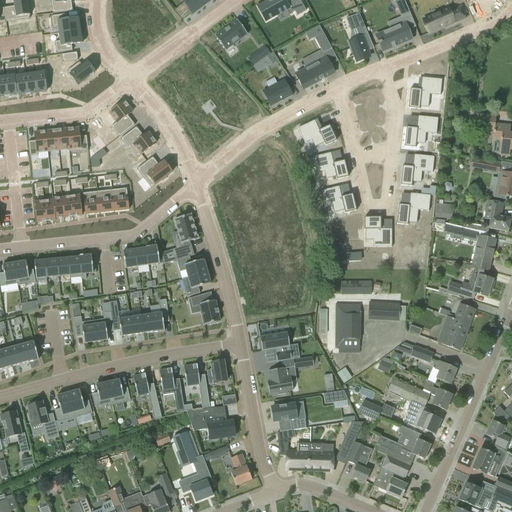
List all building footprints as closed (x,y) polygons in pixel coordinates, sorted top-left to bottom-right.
[(13,0),(14,6),(3,8),(5,23),(29,19),(26,0),(13,0)] [(50,0),(52,14),(72,11),(71,0),(73,0),(50,0)] [(185,0),(183,2),(192,13),(209,0),(185,0)] [(266,0),(267,1),(258,7),(266,21),(276,16),(274,14),(281,10),(282,12),(285,11),(288,15),(294,12),(296,16),(305,11),(298,0),(292,0),(286,4),(283,0),(266,0)] [(403,0),(401,0),(394,3),(402,20),(411,16),(403,0)] [(446,10),(423,20),(429,33),(447,25),(447,27),(459,22),(467,18),(462,7),(454,10),(451,11),(448,13),(446,10)] [(67,14),(51,16),(52,28),(58,27),(59,34),(80,31),(79,25),(79,20),(78,20),(78,19),(67,20),(67,14)] [(359,14),(346,19),(351,32),(355,30),(359,39),(349,42),(356,62),(369,57),(364,42),(370,40),(359,14)] [(236,20),(214,37),(225,51),(247,35),(236,20)] [(404,24),(376,36),(379,43),(377,43),(378,45),(379,44),(383,52),(392,48),(392,49),(392,48),(395,47),(411,40),(404,24)] [(319,27),(312,30),(316,37),(323,33),(319,27)] [(60,41),(54,42),(56,53),(72,51),(71,45),(82,43),(82,42),(83,42),(82,37),(81,37),(80,31),(59,34),(60,41)] [(316,37),(314,38),(321,50),(323,54),(331,49),(323,33),(316,37)] [(265,47),(259,51),(264,58),(270,54),(265,47)] [(264,58),(261,60),(265,65),(270,61),(272,65),(278,61),(272,52),(270,54),(264,58)] [(76,53),(61,55),(62,63),(77,61),(76,53)] [(305,70),(296,75),(303,89),(319,80),(319,81),(320,81),(320,80),(323,78),(323,79),(324,79),(323,78),(333,73),(329,66),(326,59),(324,56),(304,67),(305,70)] [(79,62),(67,72),(77,86),(89,76),(90,77),(93,74),(93,75),(93,74),(94,73),(94,72),(95,71),(92,67),(90,68),(86,62),(82,66),(79,62)] [(43,72),(34,73),(37,93),(46,92),(43,72)] [(34,73),(25,75),(28,95),(31,95),(30,94),(37,93),(34,73)] [(13,75),(4,77),(7,97),(10,97),(9,96),(16,95),(13,75)] [(25,75),(15,76),(18,96),(25,95),(25,96),(28,95),(25,75)] [(410,89),(408,108),(419,110),(419,107),(428,108),(429,95),(440,96),(442,80),(422,78),(420,90),(410,89)] [(284,81),(263,92),(270,107),(291,95),(284,81)] [(114,109),(109,113),(116,123),(111,127),(118,137),(134,125),(127,116),(132,112),(128,107),(128,106),(127,106),(125,104),(126,103),(125,103),(124,102),(119,106),(118,105),(113,108),(114,109)] [(406,127),(404,147),(415,148),(416,144),(424,144),(425,133),(436,134),(438,118),(418,116),(416,128),(406,127)] [(471,132),(493,134),(492,142),(500,143),(499,156),(509,157),(510,150),(511,150),(511,133),(509,133),(510,126),(494,124),(495,120),(473,117),(471,132)] [(314,121),(298,128),(305,144),(311,140),(315,147),(324,143),(325,146),(336,141),(329,126),(319,131),(314,121)] [(136,127),(120,139),(128,150),(130,149),(137,158),(156,144),(148,133),(143,137),(136,127)] [(78,129),(67,130),(69,150),(68,150),(69,152),(79,151),(88,151),(86,136),(79,137),(78,129)] [(67,130),(56,131),(58,151),(68,150),(69,150),(67,130)] [(56,131),(45,132),(47,152),(58,151),(56,131)] [(35,141),(28,142),(29,156),(38,156),(38,153),(47,152),(45,132),(34,133),(35,141)] [(330,153),(313,157),(317,174),(324,172),(326,179),(336,177),(336,180),(348,177),(344,161),(333,164),(330,153)] [(402,166),(400,186),(411,187),(412,182),(420,183),(422,172),(432,173),(434,157),(414,155),(413,167),(402,166)] [(152,157),(136,170),(151,189),(161,181),(162,182),(166,179),(165,178),(172,173),(164,162),(159,166),(152,157)] [(481,170),(498,173),(500,165),(483,162),(481,170)] [(499,194),(505,196),(511,197),(511,175),(503,173),(499,194)] [(339,187),(321,191),(325,207),(332,206),(334,213),(344,211),(344,214),(356,211),(352,195),(341,197),(339,187)] [(126,189),(111,190),(114,211),(129,210),(126,189)] [(111,190),(97,192),(100,213),(114,211),(111,190)] [(97,192),(82,194),(85,214),(100,213),(97,192)] [(398,205),(396,224),(408,225),(408,221),(417,222),(418,211),(428,212),(430,196),(428,196),(410,194),(409,206),(398,205)] [(80,196),(70,197),(72,217),(82,216),(80,196)] [(70,197),(61,198),(63,218),(72,217),(70,197)] [(61,198),(52,199),(52,201),(53,201),(55,219),(63,218),(61,198)] [(52,201),(44,202),(46,222),(55,221),(55,219),(53,201),(52,201)] [(488,229),(498,230),(508,232),(511,219),(501,217),(503,204),(488,201),(484,219),(490,220),(488,229)] [(44,202),(34,203),(36,223),(46,222),(44,202)] [(434,216),(451,219),(453,206),(436,204),(434,216)] [(182,247),(173,250),(176,261),(176,260),(189,257),(194,256),(191,245),(190,245),(189,242),(198,240),(190,215),(174,219),(181,244),(182,244),(182,247)] [(380,218),(364,218),(364,230),(365,230),(365,240),(373,240),(373,248),(391,248),(391,229),(380,229),(380,218)] [(445,224),(442,234),(477,242),(471,268),(488,271),(495,241),(487,239),(488,234),(477,231),(445,224)] [(159,264),(156,246),(145,247),(145,249),(146,249),(148,265),(159,264)] [(137,267),(148,265),(146,249),(145,249),(135,250),(137,267)] [(125,269),(137,267),(135,250),(122,252),(125,269)] [(81,278),(81,280),(86,279),(85,274),(96,273),(95,266),(92,266),(91,255),(79,256),(79,257),(81,278)] [(79,257),(68,258),(70,276),(70,279),(81,278),(79,257)] [(189,257),(176,260),(180,272),(185,271),(187,278),(188,278),(207,273),(203,260),(191,264),(189,257)] [(70,276),(68,258),(56,259),(58,277),(70,276)] [(58,277),(56,259),(44,260),(46,278),(58,277)] [(46,278),(44,260),(34,261),(35,279),(46,278)] [(26,261),(14,263),(18,286),(35,283),(33,270),(27,271),(26,261)] [(3,273),(0,273),(0,287),(17,284),(17,286),(18,286),(14,263),(2,265),(3,273)] [(187,278),(182,280),(187,297),(200,293),(198,288),(210,284),(207,273),(188,278),(187,278)] [(487,298),(490,287),(492,288),(494,282),(492,282),(493,280),(483,277),(478,275),(474,287),(462,283),(461,285),(449,282),(446,291),(473,299),(475,294),(487,298)] [(341,282),(341,296),(370,296),(370,282),(341,282)] [(202,295),(190,299),(190,300),(192,307),(200,306),(201,313),(204,326),(219,322),(215,301),(205,303),(202,296),(202,295)] [(169,321),(166,300),(158,301),(160,313),(150,315),(153,332),(153,333),(164,332),(163,322),(169,321)] [(116,302),(109,303),(110,313),(111,318),(118,317),(116,302)] [(30,312),(28,304),(21,306),(22,314),(30,312)] [(368,320),(398,321),(399,305),(369,304),(368,320)] [(436,343),(459,352),(475,310),(459,304),(454,318),(447,316),(436,343)] [(339,353),(359,354),(360,305),(335,305),(335,349),(339,350),(339,353)] [(104,320),(93,321),(96,342),(107,340),(106,333),(113,331),(111,318),(110,313),(103,314),(104,320)] [(153,332),(150,315),(140,317),(142,334),(153,332)] [(81,317),(73,318),(76,337),(83,336),(84,344),(96,342),(93,321),(82,323),(81,317)] [(132,335),(142,334),(140,317),(129,318),(132,335)] [(121,337),(132,335),(129,318),(118,320),(121,337)] [(408,332),(419,336),(421,330),(410,326),(408,332)] [(274,350),(276,363),(291,360),(287,333),(259,337),(261,352),(274,350)] [(38,360),(33,342),(24,344),(29,361),(28,362),(29,363),(38,360)] [(411,356),(429,363),(433,354),(404,343),(399,347),(412,351),(411,356)] [(29,361),(24,344),(15,347),(20,364),(28,362),(29,361)] [(20,364),(15,347),(7,349),(11,366),(20,364)] [(11,366),(7,349),(0,351),(0,359),(3,369),(11,366)] [(293,360),(294,369),(313,366),(312,357),(293,360)] [(211,370),(206,371),(208,385),(221,383),(226,382),(225,375),(226,375),(225,369),(223,361),(210,363),(211,370)] [(380,361),(377,369),(384,372),(388,365),(380,361)] [(432,368),(427,380),(434,383),(436,379),(450,385),(456,370),(438,362),(435,369),(432,368)] [(198,376),(197,365),(183,367),(186,387),(198,385),(202,409),(210,408),(204,375),(198,376)] [(269,382),(267,382),(269,395),(277,394),(277,396),(285,394),(285,392),(293,391),(291,382),(289,382),(287,368),(268,372),(269,382)] [(350,378),(343,368),(335,373),(342,383),(350,378)] [(173,381),(171,369),(159,371),(163,396),(173,394),(176,414),(184,412),(183,406),(179,380),(173,381)] [(145,374),(133,377),(137,397),(148,394),(154,420),(161,418),(153,384),(147,385),(145,374)] [(331,374),(323,376),(326,392),(334,391),(331,374)] [(119,380),(107,383),(112,405),(130,401),(127,388),(121,390),(119,380)] [(419,405),(419,406),(423,408),(429,395),(392,380),(388,391),(389,392),(389,393),(419,405)] [(434,383),(427,380),(423,390),(429,393),(430,395),(436,397),(433,405),(436,406),(445,410),(451,396),(432,388),(434,383)] [(97,393),(91,394),(94,407),(111,404),(111,406),(112,405),(107,383),(95,386),(97,393)] [(68,393),(75,418),(92,414),(88,401),(83,403),(79,390),(68,393)] [(343,391),(324,394),(325,404),(348,401),(343,391)] [(68,393),(56,397),(59,409),(54,410),(57,423),(75,418),(68,393)] [(235,395),(221,397),(223,407),(236,404),(235,395)] [(484,402),(491,410),(497,405),(490,397),(484,402)] [(376,421),(382,409),(363,401),(358,413),(376,421)] [(43,425),(47,440),(59,437),(52,414),(46,416),(42,402),(35,404),(34,403),(28,404),(29,406),(27,406),(29,414),(28,415),(31,428),(43,425)] [(294,404),(271,408),(273,422),(289,419),(291,431),(306,429),(304,420),(296,421),(294,404)] [(431,411),(423,408),(419,406),(416,411),(421,413),(418,419),(426,423),(423,429),(434,434),(440,421),(429,416),(431,411)] [(213,408),(186,412),(193,432),(208,429),(210,440),(234,437),(232,421),(223,422),(223,418),(214,419),(213,408)] [(495,415),(501,423),(502,424),(509,418),(501,409),(495,415)] [(21,454),(29,452),(24,434),(21,434),(19,425),(18,420),(16,412),(7,414),(7,413),(0,414),(0,415),(1,422),(3,422),(6,438),(18,436),(20,445),(19,445),(21,454)] [(492,421),(486,435),(495,439),(497,440),(496,442),(505,446),(508,440),(500,437),(504,427),(501,425),(492,421)] [(302,442),(329,438),(327,426),(300,430),(302,442)] [(400,426),(397,433),(409,438),(404,451),(415,456),(424,459),(424,458),(426,457),(428,454),(427,453),(430,445),(418,440),(420,435),(400,426)] [(102,438),(110,435),(108,429),(100,431),(102,438)] [(348,429),(340,448),(350,452),(355,442),(358,434),(348,429)] [(182,434),(173,438),(178,452),(176,453),(179,461),(191,457),(197,475),(178,482),(183,493),(191,490),(196,502),(212,496),(208,486),(207,483),(212,481),(208,471),(202,456),(196,458),(186,433),(182,434)] [(170,442),(167,435),(155,439),(157,447),(170,442)] [(380,436),(377,444),(389,449),(381,467),(394,473),(399,461),(402,456),(399,455),(401,450),(403,446),(397,444),(380,436)] [(288,439),(277,441),(280,456),(285,456),(285,470),(309,471),(310,444),(297,444),(297,452),(287,452),(288,439)] [(361,456),(365,447),(355,442),(350,452),(346,462),(356,466),(351,477),(365,483),(369,472),(364,469),(368,459),(361,456)] [(310,444),(309,471),(332,472),(333,454),(332,454),(321,453),(322,445),(310,444)] [(471,469),(486,475),(491,462),(495,463),(496,460),(502,462),(507,453),(492,445),(488,452),(480,449),(471,469)] [(223,449),(209,454),(211,460),(225,454),(223,449)] [(230,473),(235,486),(251,480),(246,467),(241,455),(230,459),(235,471),(230,473)] [(30,457),(17,461),(19,467),(32,464),(30,457)] [(394,473),(381,467),(377,477),(373,485),(373,486),(380,489),(379,488),(381,484),(388,487),(386,492),(401,498),(406,485),(391,479),(394,473)] [(158,478),(165,497),(172,494),(165,475),(158,478)] [(494,485),(511,492),(511,484),(498,478),(494,485)] [(43,483),(45,491),(55,488),(53,481),(43,483)] [(511,494),(496,488),(493,495),(481,490),(465,483),(464,486),(466,486),(464,490),(463,490),(458,500),(474,507),(474,506),(481,510),(486,500),(491,502),(492,499),(511,507),(511,494)] [(123,500),(118,487),(108,492),(111,500),(115,511),(116,511),(123,510),(119,501),(123,500)] [(142,497),(144,503),(146,507),(150,506),(152,511),(169,511),(164,499),(164,500),(160,490),(142,497)] [(140,511),(140,510),(146,507),(144,503),(142,497),(130,502),(129,501),(122,503),(125,511),(140,511)] [(91,511),(86,500),(79,503),(82,511),(91,511)] [(115,511),(111,500),(104,502),(101,508),(102,511),(115,511)] [(9,511),(6,501),(0,503),(0,511),(9,511)] [(78,503),(69,506),(71,511),(82,511),(79,503),(78,503)]
